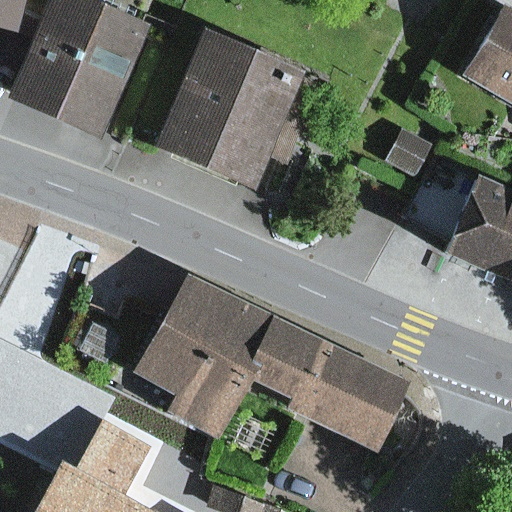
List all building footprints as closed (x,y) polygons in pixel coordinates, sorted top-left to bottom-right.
[(0,0),(0,22),(3,23),(8,0),(0,0)] [(43,0),(4,88),(86,124),(134,20),(90,0),(43,0)] [(151,142),(244,183),(292,74),(199,33),(151,142)] [(511,123),(511,59),(485,112),(511,123)] [(511,199),(451,171),(417,242),(511,287),(511,199)] [(401,385),(180,284),(129,372),(170,394),(159,411),(212,437),(244,372),(291,396),(286,407),(368,449),(401,385)] [(133,511),(75,484),(60,511),(133,511)]
